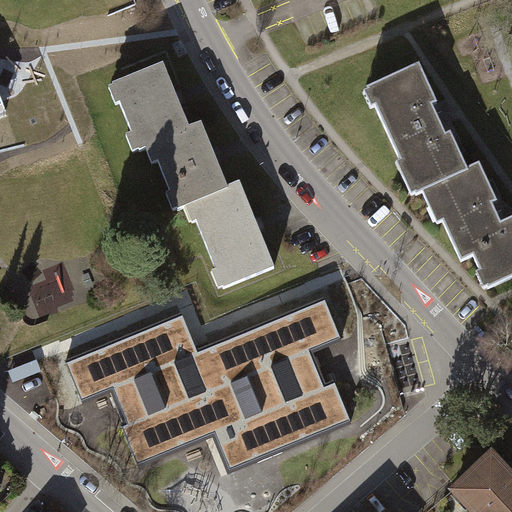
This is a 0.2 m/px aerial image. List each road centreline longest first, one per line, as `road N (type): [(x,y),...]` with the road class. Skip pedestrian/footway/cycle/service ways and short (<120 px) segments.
road 1 (residential): [(190,0),(280,150),(488,373)]
road 2 (residential): [(488,373),(329,511)]
road 3 (residential): [(0,420),(104,511)]
